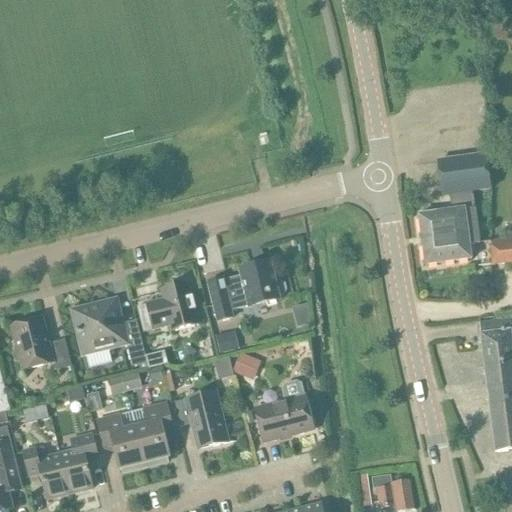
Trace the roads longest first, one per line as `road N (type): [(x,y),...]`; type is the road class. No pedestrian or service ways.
road 1 (unclassified): [(0,272),(383,175)]
road 2 (tertiary): [(451,511),(401,298),(383,175)]
road 3 (tertiary): [(383,175),(348,0)]
road 4 (residential): [(171,511),(180,502),(305,469)]
